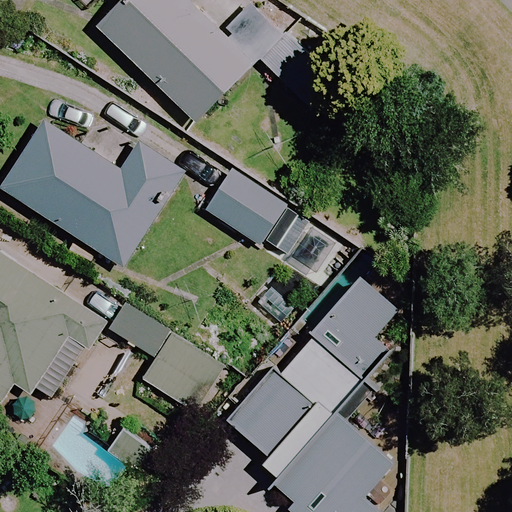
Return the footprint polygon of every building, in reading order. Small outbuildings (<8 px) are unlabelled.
[(231,0),(211,22),(187,0),(127,0),(99,30),(199,126),(260,62),(311,111),(336,84),(249,0),(231,0)] [(118,167),(50,122),(4,191),(125,271),(189,174),(136,139),(118,167)] [(289,202),(236,170),(208,216),(262,248),(289,202)] [(87,314),(0,257),(0,403),(5,406),(23,379),(39,389),(87,314)] [(400,311),(362,277),(226,429),(281,478),(391,355),(374,341),(400,311)] [(225,365),(129,306),(112,334),(153,359),(140,381),(195,414),(225,365)] [(294,504),(287,511),(383,511),(415,477),(347,416),(280,491),(294,504)]
